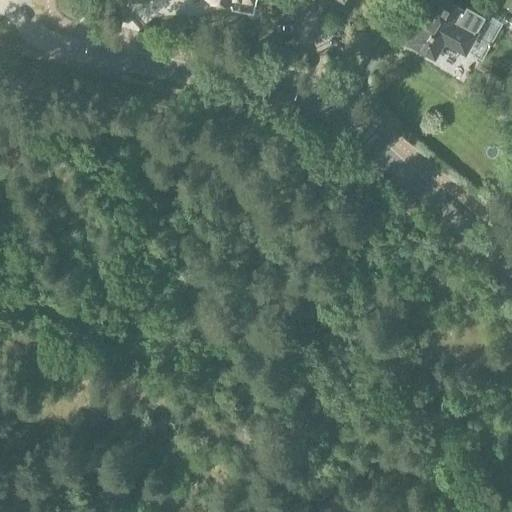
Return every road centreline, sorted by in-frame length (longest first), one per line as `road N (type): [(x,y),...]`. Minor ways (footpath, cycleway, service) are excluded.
road 1 (unknown): [(0,53),(240,106),(321,135),(485,271),(511,312)]
road 2 (residential): [(511,265),(329,111),(55,43),(10,0)]
